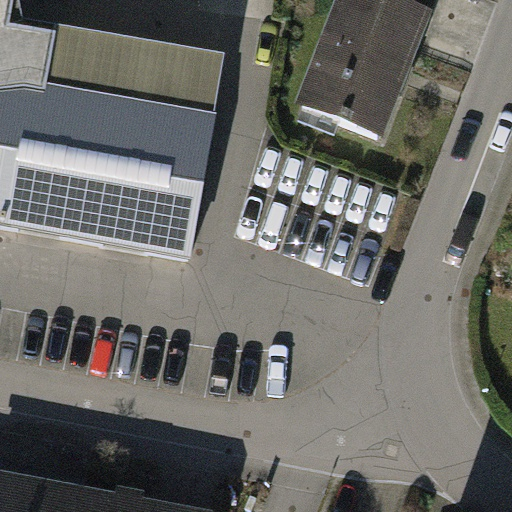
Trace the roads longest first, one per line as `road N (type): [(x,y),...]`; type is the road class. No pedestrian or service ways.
road 1 (residential): [(424,393),(320,448),(0,385)]
road 2 (residential): [(424,393),(422,298),(511,71)]
road 3 (residential): [(511,501),(450,458),(424,393)]
